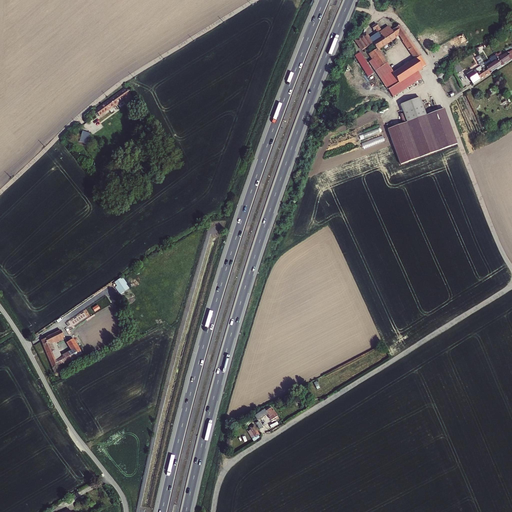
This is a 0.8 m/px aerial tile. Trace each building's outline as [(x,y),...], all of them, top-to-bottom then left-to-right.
[(386,92),(407,79),(423,68),(419,59),(420,58),(400,28),(396,27),(393,29),(394,31),(393,32),(396,36),(414,62),(386,80),(379,69),(384,66),(375,52),(393,40),(393,39),(390,34),(388,35),(386,33),(369,44),(366,38),(362,40),(359,36),(350,41),(356,51),(358,50),(360,53),(361,52),(365,58),(367,57),(371,62),(368,64),(374,73),(375,72),(379,78),(378,79),(386,92)] [(474,53),(477,58),(488,50),(485,46),(479,50),(474,53)] [(511,52),(497,63),(501,68),(511,60),(511,52)] [(383,96),(359,58),(353,61),(365,80),(367,79),(379,99),(383,96)] [(485,69),(479,61),(475,63),(483,76),(477,80),(475,76),(468,81),(472,87),(489,76),(485,69)] [(501,68),(497,63),(495,64),(494,63),(490,65),(491,67),(488,69),(487,67),(485,69),(489,76),(501,68)] [(407,79),(386,92),(390,98),(410,85),(407,79)] [(112,109),(121,102),(124,107),(130,104),(126,98),(127,97),(125,93),(123,94),(123,92),(108,105),(112,109)] [(400,105),(407,123),(426,116),(419,98),(400,105)] [(401,164),(455,145),(443,110),(426,116),(407,123),(388,129),(401,164)] [(119,295),(129,289),(123,277),(112,283),(119,295)] [(61,355),(55,342),(61,340),(60,338),(63,336),(61,330),(46,337),(47,338),(41,340),(55,375),(60,372),(57,365),(65,365),(82,357),(74,341),(67,344),(71,351),(69,352),(61,355)] [(276,421),(278,420),(271,407),(258,414),(261,419),(268,415),(271,421),(275,419),(276,421)] [(254,438),(258,436),(253,426),(249,429),(254,438)]
